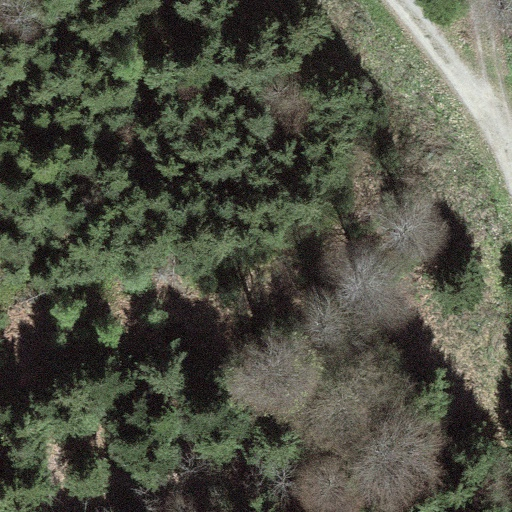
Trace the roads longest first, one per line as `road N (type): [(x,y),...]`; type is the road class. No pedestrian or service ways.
road 1 (track): [(402,0),(494,121)]
road 2 (track): [(473,0),(494,121)]
